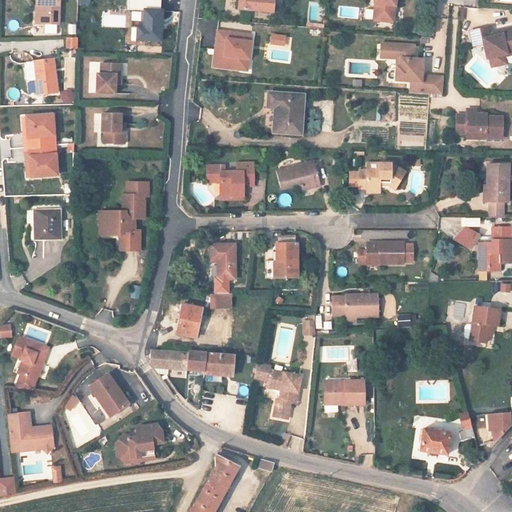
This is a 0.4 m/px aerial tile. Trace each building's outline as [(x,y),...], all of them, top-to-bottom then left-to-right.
[(36,0),(36,5),(40,5),(40,20),(45,25),(59,25),(59,0),(36,0)] [(143,9),(161,10),(161,0),(128,0),(128,9),(143,9)] [(237,0),(237,10),(274,12),(274,0),(237,0)] [(376,0),(374,21),(394,23),(396,0),(376,0)] [(36,25),(45,25),(40,20),(40,5),(36,5),(36,25)] [(161,42),(163,10),(161,10),(143,9),(143,28),(137,28),(136,41),(161,42)] [(511,31),(493,36),(492,31),(490,25),(469,30),(473,45),(484,42),(487,58),(491,58),(504,54),(511,52),(511,31)] [(511,26),(492,31),(493,36),(511,31),(511,26)] [(252,34),(218,30),(214,67),(248,70),(252,34)] [(286,36),(272,34),(271,44),(285,45),(286,36)] [(77,49),(77,37),(66,37),(65,49),(77,49)] [(386,51),(386,43),(380,43),(380,57),(392,58),(386,51)] [(413,45),(386,43),(386,51),(392,58),(396,58),(395,80),(411,81),(410,92),(442,93),(443,76),(421,75),(422,59),(415,59),(413,56),(413,45)] [(504,54),(491,58),(493,66),(506,63),(504,54)] [(37,95),(58,93),(54,59),(33,62),(26,63),(24,65),(26,76),(28,77),(34,77),(37,95)] [(123,63),(102,62),(101,72),(97,72),(96,94),(116,95),(117,73),(122,74),(123,63)] [(272,109),(283,109),(282,134),(302,134),(303,95),(273,94),(272,109)] [(104,143),(125,144),(125,133),(121,132),(122,114),(102,113),(102,131),(105,132),(104,143)] [(456,133),(468,133),(468,131),(479,131),(486,131),(486,137),(503,137),(503,116),(487,116),(487,113),(476,113),(466,113),(466,115),(457,114),(456,133)] [(51,117),(28,118),(29,130),(32,130),(34,166),(32,166),(33,177),(56,176),(55,164),(56,164),(60,160),(58,132),(53,128),(52,128),(51,117)] [(479,139),(479,131),(468,131),(468,133),(468,139),(479,139)] [(285,192),(302,188),(306,187),(307,190),(324,186),(319,164),(281,173),(285,192)] [(237,176),(228,176),(222,176),(222,187),(222,196),(233,196),(233,199),(245,199),(245,189),(245,182),(254,182),(254,166),(237,166),(237,176)] [(369,174),(361,174),(361,188),(361,192),(369,192),(382,192),(382,182),(393,183),(393,189),(398,193),(409,175),(395,167),(382,166),(382,172),(370,173),(369,174)] [(209,187),(222,187),(222,176),(228,176),(228,169),(209,169),(209,187)] [(487,218),(504,218),(504,208),(506,208),(507,171),(485,170),(484,191),(487,191),(487,208),(487,218)] [(353,188),(361,188),(361,174),(353,174),(353,188)] [(131,196),(131,197),(148,197),(152,197),(152,184),(131,183),(131,196)] [(306,187),(302,188),(303,195),(325,190),(324,186),(307,190),(306,187)] [(126,213),(120,213),(116,217),(107,216),(106,229),(116,229),(122,236),(123,237),(122,252),(142,252),(143,233),(135,232),(136,223),(138,220),(148,220),(148,197),(131,197),(131,196),(127,196),(126,213)] [(35,212),(35,242),(61,242),(61,212),(35,212)] [(103,213),(103,236),(122,236),(116,229),(106,229),(107,216),(116,217),(120,213),(103,213)] [(490,264),(490,271),(503,271),(503,264),(511,263),(511,227),(494,228),(494,240),(482,240),(483,264),(490,264)] [(457,239),(472,248),(479,235),(469,228),(457,239)] [(385,260),(385,264),(410,264),(410,261),(419,261),(418,244),(409,244),(409,242),(384,242),(385,245),(372,245),(372,250),(373,260),(385,260)] [(281,281),(304,281),(303,245),(281,246),(281,281)] [(240,247),(215,247),(215,263),(222,263),(223,281),(241,281),(240,247)] [(373,260),(372,250),(363,250),(363,265),(385,264),(385,260),(373,260)] [(13,278),(16,288),(26,286),(23,275),(13,278)] [(500,283),(500,292),(510,292),(510,283),(500,283)] [(352,315),(352,317),(386,316),(386,292),(352,293),(352,295),(338,295),(339,315),(352,315)] [(238,310),(238,296),(217,296),(217,309),(238,310)] [(203,339),(209,310),(188,306),(183,335),(203,339)] [(473,345),(489,347),(491,327),(499,328),(501,311),(477,308),(473,345)] [(416,326),(416,314),(397,314),(397,326),(416,326)] [(323,315),(315,316),(315,322),(311,322),(310,336),(325,336),(323,315)] [(0,325),(0,338),(12,337),(10,324),(0,325)] [(21,339),(14,357),(24,360),(29,362),(23,377),(19,389),(35,390),(49,349),(21,339)] [(177,355),(158,353),(158,365),(161,369),(175,370),(177,355)] [(195,356),(196,356),(195,372),(211,374),(213,354),(196,353),(195,356)] [(241,356),(213,354),(211,374),(217,374),(231,375),(231,378),(240,378),(241,362),(241,357),(241,356)] [(177,355),(175,370),(195,372),(196,356),(195,356),(177,355)] [(23,377),(29,362),(24,360),(19,375),(23,377)] [(291,391),(290,396),(287,405),(284,404),(279,421),(293,425),(298,408),(302,409),(310,382),(281,375),(282,371),(269,367),(265,381),(279,385),(278,388),(291,391)] [(94,385),(101,394),(104,392),(120,412),(134,401),(111,372),(94,385)] [(350,399),(350,404),(370,404),(370,380),(331,379),(330,399),(350,399)] [(291,391),(278,388),(276,393),(290,396),(291,391)] [(81,394),(75,390),(69,401),(75,404),(81,394)] [(114,416),(120,412),(104,392),(101,394),(99,396),(114,416)] [(85,404),(65,411),(78,444),(98,436),(85,404)] [(7,415),(12,452),(45,448),(49,450),(51,447),(54,447),(52,425),(27,428),(26,413),(7,415)] [(496,414),(501,436),(511,426),(508,413),(496,414)] [(495,442),(501,436),(496,414),(488,415),(495,442)] [(463,428),(470,428),(471,423),(468,415),(460,417),(463,428)] [(145,436),(137,436),(132,437),(127,443),(128,452),(134,457),(146,455),(146,449),(160,448),(160,442),(170,441),(170,428),(166,422),(149,423),(145,427),(145,436)] [(445,456),(447,432),(424,430),(422,454),(445,456)] [(161,458),(160,448),(146,449),(146,455),(134,457),(128,452),(127,443),(132,437),(137,436),(137,432),(131,432),(122,442),(123,453),(133,462),(161,458)] [(51,452),(53,461),(67,458),(65,449),(51,452)] [(191,511),(214,511),(240,466),(217,454),(216,467),(191,511)] [(274,463),(260,459),(258,468),(272,472),(274,463)] [(62,477),(61,463),(53,464),(55,478),(62,477)] [(0,494),(16,491),(14,475),(0,476),(0,494)]
